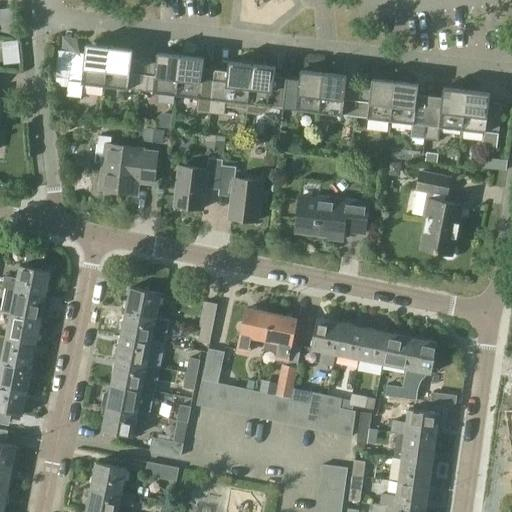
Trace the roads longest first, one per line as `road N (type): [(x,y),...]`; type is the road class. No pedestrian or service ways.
road 1 (residential): [(36,15),(511,76)]
road 2 (residential): [(491,312),(96,233)]
road 3 (residential): [(46,511),(96,233)]
road 4 (residential): [(58,225),(36,15)]
road 5 (residential): [(463,511),(483,366)]
road 6 (residential): [(491,312),(511,182)]
